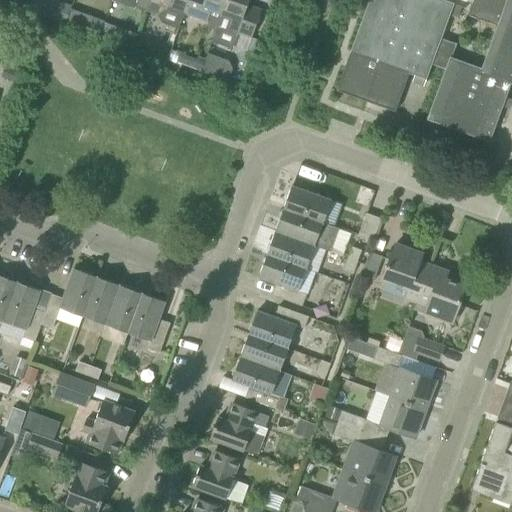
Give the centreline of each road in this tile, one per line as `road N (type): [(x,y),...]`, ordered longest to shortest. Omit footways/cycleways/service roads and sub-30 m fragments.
road 1 (residential): [(216,280),(257,158),(290,142),(511,222)]
road 2 (residential): [(423,511),(511,263)]
road 3 (residential): [(126,511),(160,416),(188,398),(220,310),(216,280)]
road 4 (residential): [(216,280),(98,231),(40,239),(0,227)]
